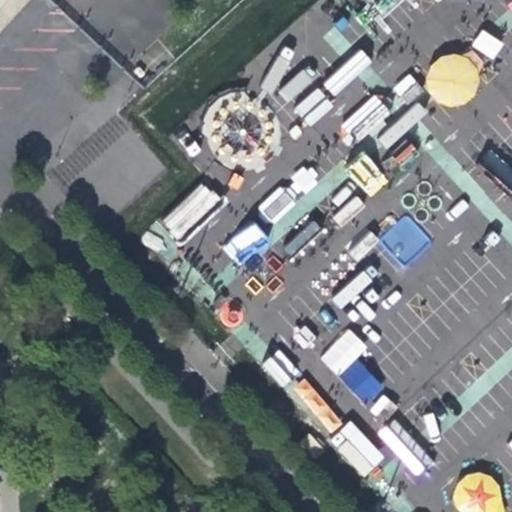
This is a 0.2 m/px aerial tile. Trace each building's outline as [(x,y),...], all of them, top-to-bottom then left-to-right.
[(479,29),(471,48),(495,58),(503,40),(479,29)] [(427,100),(476,104),(480,58),(431,54),(427,100)] [(363,156),(349,169),(372,193),(386,180),(363,156)] [(162,222),(178,238),(218,200),(202,184),(162,222)] [(378,240),(404,267),(432,241),(406,214),(378,240)] [(224,249),(238,263),(266,236),(252,222),(224,249)] [(332,440),(361,476),(382,459),(352,423),(332,440)] [(448,497),(462,511),(508,511),(511,509),(511,506),(478,470),(448,497)]
